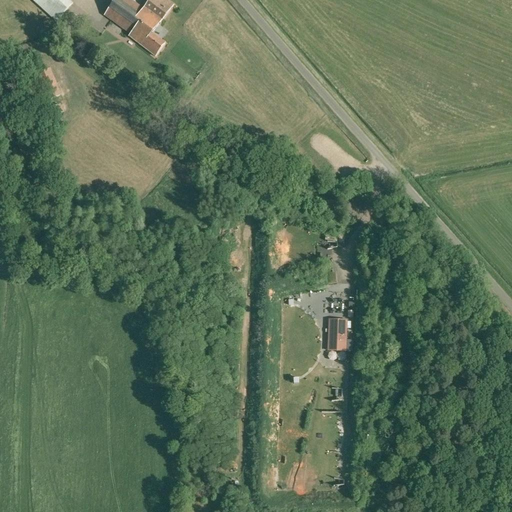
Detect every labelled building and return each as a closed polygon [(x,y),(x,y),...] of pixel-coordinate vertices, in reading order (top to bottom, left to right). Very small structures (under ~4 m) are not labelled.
[(33,0),(56,21),(73,4),(68,0),(33,0)] [(151,34),(173,5),(165,0),(149,0),(143,9),(130,0),(115,0),(105,15),(131,34),(129,37),(156,56),(165,44),(151,34)] [(98,59),(103,53),(94,46),(90,53),(98,59)] [(44,101),(61,95),(50,70),(34,76),(44,101)] [(24,114),(31,112),(24,93),(17,95),(24,114)] [(23,129),(30,125),(26,114),(18,118),(23,129)] [(333,244),(332,252),(341,253),(342,245),(333,244)] [(329,320),(328,341),(346,342),(347,321),(329,320)] [(338,487),(348,487),(347,474),(338,474),(338,487)]
